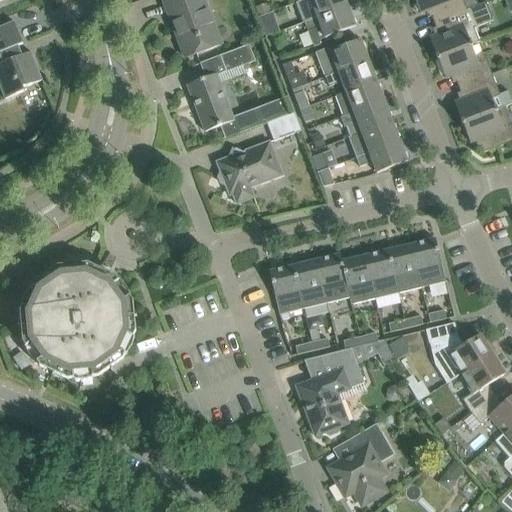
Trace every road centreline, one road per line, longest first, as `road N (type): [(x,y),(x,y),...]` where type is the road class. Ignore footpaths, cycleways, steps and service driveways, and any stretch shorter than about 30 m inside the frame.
road 1 (residential): [(314,511),(220,261),(219,249),(262,238)]
road 2 (unclassified): [(0,230),(73,187),(103,138),(111,82),(88,0)]
road 3 (unclassified): [(214,511),(131,456),(0,391)]
road 4 (residential): [(383,0),(456,190)]
road 5 (residential): [(314,225),(456,190)]
road 6 (residential): [(456,190),(511,316)]
